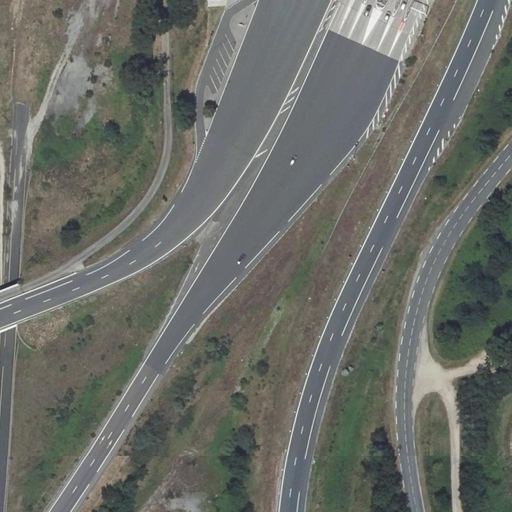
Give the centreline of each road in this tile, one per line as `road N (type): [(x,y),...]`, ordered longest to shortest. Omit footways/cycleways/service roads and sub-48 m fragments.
road 1 (motorway): [(59,511),(288,170),(385,0)]
road 2 (motorway): [(288,511),(302,430),(331,338),(487,0)]
road 3 (motorway): [(296,0),(211,180),(180,222),(102,278),(0,319)]
road 4 (tertiary): [(511,157),(427,267),(405,357),(404,445),(416,511)]
road 5 (track): [(441,376),(452,424),(455,511)]
